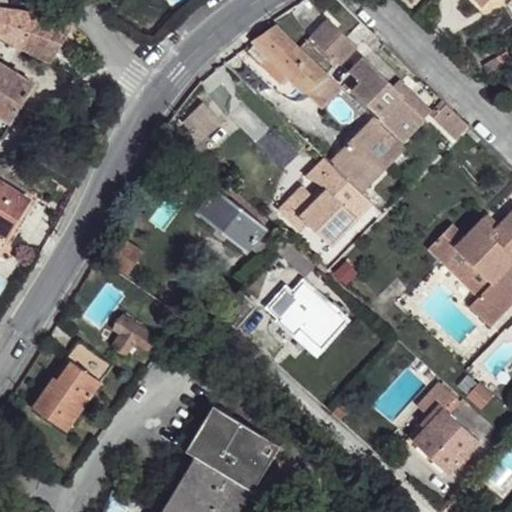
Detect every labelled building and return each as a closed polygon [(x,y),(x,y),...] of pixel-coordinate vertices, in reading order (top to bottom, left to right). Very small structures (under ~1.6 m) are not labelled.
[(0,9),(0,35),(20,45),(37,14),(0,9)] [(20,45),(49,59),(72,22),(37,14),(20,45)] [(331,16),(312,33),(340,61),(358,43),(331,16)] [(304,90),(309,94),(328,75),(278,25),(256,40),(257,42),(249,50),(266,67),(282,83),(289,75),(304,90)] [(355,89),(385,117),(399,100),(404,95),(405,95),(397,88),(367,58),(356,68),(366,78),(355,89)] [(0,63),(0,102),(17,74),(0,63)] [(17,74),(0,102),(0,114),(11,122),(34,84),(17,74)] [(309,94),(322,108),(341,88),(328,75),(309,94)] [(437,112),(405,80),(397,88),(405,95),(404,95),(428,120),(437,112)] [(380,121),(404,144),(428,120),(404,95),(399,100),(385,117),(380,121)] [(201,101),(184,121),(203,138),(220,119),(201,101)] [(468,124),(447,103),(436,116),(456,137),(468,124)] [(339,161),(366,188),(406,147),(376,118),(348,146),(351,149),(339,161)] [(339,169),(327,157),(308,177),(324,184),(326,185),(330,189),(303,216),(309,222),(331,245),(359,217),(358,216),(372,201),(340,171),(339,169)] [(0,181),(0,217),(17,192),(0,181)] [(225,181),(218,189),(258,221),(262,216),(225,181)] [(303,216),(330,189),(326,185),(324,184),(314,194),(304,185),(281,209),(302,230),(309,222),(303,216)] [(248,254),(251,249),(269,229),(258,221),(218,189),(199,213),(248,254)] [(0,230),(22,195),(17,192),(0,217),(0,230)] [(504,222),(491,209),(485,216),(491,221),(498,229),(504,222)] [(498,229),(491,235),(511,255),(511,213),(504,222),(498,229)] [(462,251),(491,221),(485,216),(465,236),(452,223),(434,242),(447,255),(456,246),(462,251)] [(491,221),(462,251),(495,283),(490,288),(508,305),(511,300),(511,255),(491,235),(498,229),(491,221)] [(277,248),(283,241),(269,229),(251,249),(265,260),(277,248)] [(283,241),(277,248),(306,276),(318,263),(288,236),(283,241)] [(112,261),(126,271),(141,251),(127,241),(112,261)] [(462,251),(456,246),(447,255),(446,256),(485,292),(490,288),(495,283),(462,251)] [(281,322),(297,336),(302,330),(323,349),(348,321),(305,283),(293,296),(299,301),(281,322)] [(503,310),(508,305),(490,288),(485,292),(503,310)] [(491,323),(503,310),(485,292),(473,305),(491,323)] [(224,318),(238,330),(258,306),(245,294),(224,318)] [(155,337),(122,314),(113,326),(122,332),(135,341),(147,349),(155,337)] [(297,336),(318,355),(323,349),(302,330),(297,336)] [(127,353),(135,341),(122,332),(114,344),(127,353)] [(72,343),(50,375),(55,377),(58,380),(71,361),(101,381),(109,369),(72,343)] [(33,409),(66,432),(101,381),(71,361),(58,380),(55,377),(33,409)] [(425,423),(429,427),(435,420),(445,408),(451,414),(461,403),(440,383),(418,406),(429,417),(425,423)] [(481,384),(470,395),(481,405),(491,395),(481,384)] [(240,511),(279,446),(213,406),(185,451),(195,457),(161,511),(240,511)] [(429,427),(415,442),(451,474),(481,440),(451,414),(445,408),(435,420),(429,427)]
